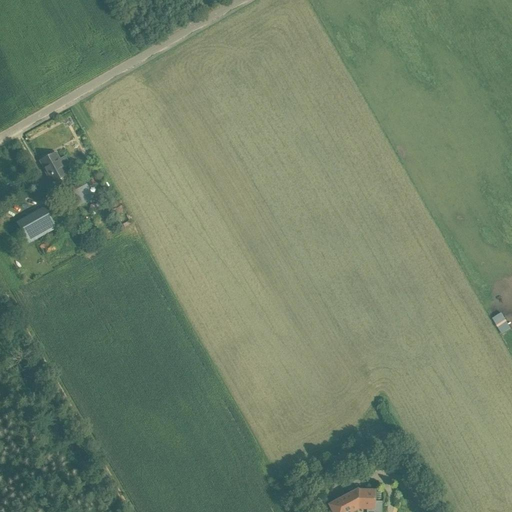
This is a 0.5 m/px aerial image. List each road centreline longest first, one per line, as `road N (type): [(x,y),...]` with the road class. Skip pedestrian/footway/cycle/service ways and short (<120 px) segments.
road 1 (unclassified): [(242,0),(0,136)]
road 2 (track): [(129,511),(0,287)]
